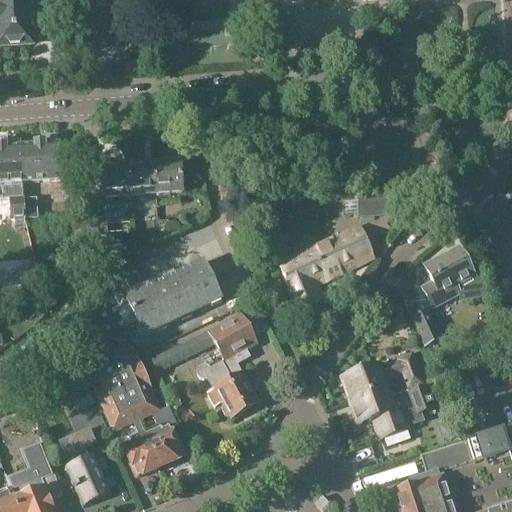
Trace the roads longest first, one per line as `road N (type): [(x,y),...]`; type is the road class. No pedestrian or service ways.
road 1 (residential): [(301,410),(408,245),(511,151)]
road 2 (secondary): [(194,99),(511,79)]
road 3 (residential): [(252,290),(220,222),(194,99)]
road 4 (secondary): [(0,111),(194,99)]
